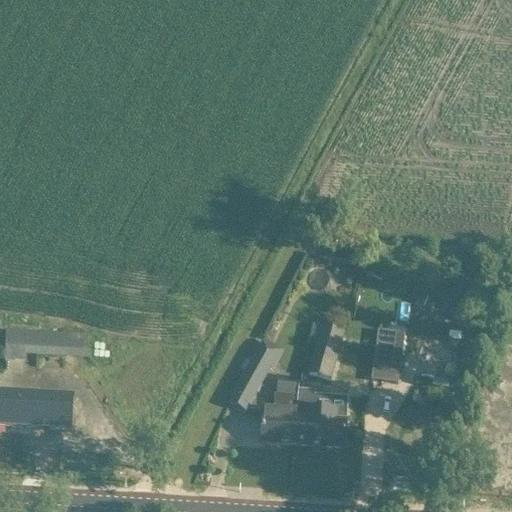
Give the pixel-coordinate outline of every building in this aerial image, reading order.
[(360,267),(367,241),(354,238),(347,264),(360,267)] [(309,374),(330,380),(343,337),(317,329),(313,343),(318,345),(309,374)] [(66,357),(67,336),(7,332),(5,362),(25,363),(25,355),(66,357)] [(377,332),(372,382),(396,385),(398,361),(401,334),(377,332)] [(245,413),(270,370),(255,361),(230,404),(245,413)] [(263,425),(262,445),(294,447),(296,415),(296,407),(299,392),(300,386),(299,386),(297,398),(275,396),(274,413),(263,412),(263,425)] [(296,415),(294,447),(297,447),(301,447),(319,448),(344,450),(346,424),(347,414),(314,412),(315,397),(315,393),(299,392),(296,407),(296,415)] [(0,428),(29,430),(72,432),(74,398),(0,394),(0,428)]
